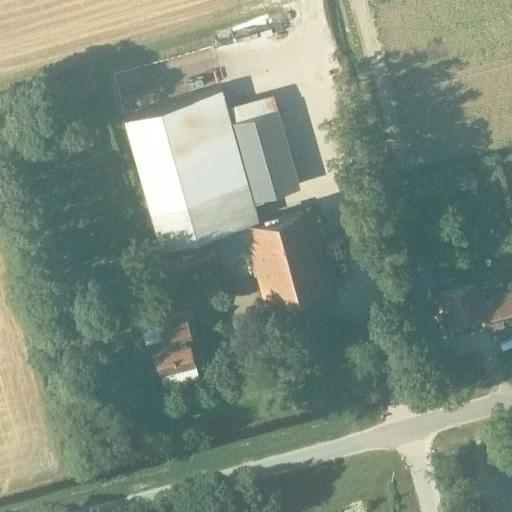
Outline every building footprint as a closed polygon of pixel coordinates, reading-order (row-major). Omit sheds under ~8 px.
[(161,245),(258,219),(253,199),(299,186),(278,108),(231,121),(222,87),(125,114),(161,245)] [(425,181),(430,196),(446,190),(441,175),(425,181)] [(311,207),(244,226),(265,302),(331,283),(311,207)] [(425,254),(413,257),(418,276),(430,273),(425,254)] [(485,325),(478,299),(473,281),(440,289),(445,308),(444,308),(452,334),(485,325)] [(511,290),(478,299),(485,325),(511,318),(511,290)] [(161,375),(195,366),(188,337),(192,336),(186,312),(159,319),(165,342),(153,345),(161,375)] [(146,318),(149,337),(157,336),(155,316),(146,318)]
